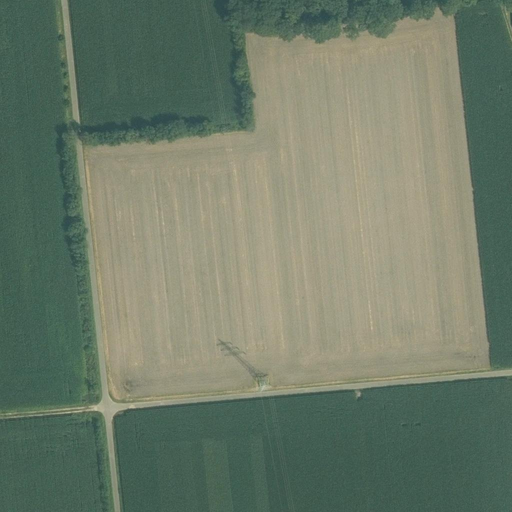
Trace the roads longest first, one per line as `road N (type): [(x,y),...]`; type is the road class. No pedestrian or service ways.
road 1 (unclassified): [(65,0),(108,410)]
road 2 (unclassified): [(108,410),(511,375)]
